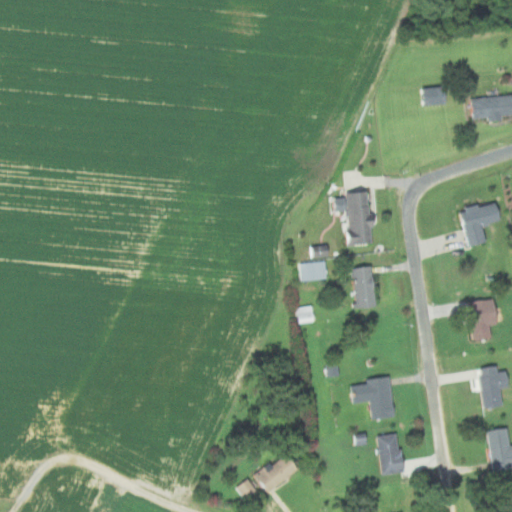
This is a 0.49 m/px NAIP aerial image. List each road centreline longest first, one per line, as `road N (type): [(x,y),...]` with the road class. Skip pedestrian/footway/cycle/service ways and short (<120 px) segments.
road 1 (residential): [(457,511),(417,208),(429,182),(511,152)]
road 2 (track): [(199,511),(67,456),(44,465),(10,511)]
